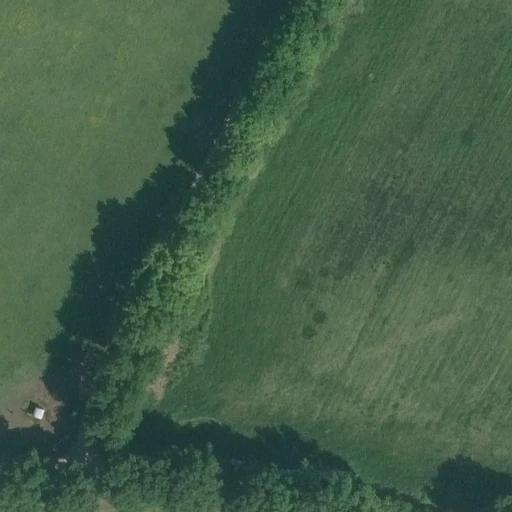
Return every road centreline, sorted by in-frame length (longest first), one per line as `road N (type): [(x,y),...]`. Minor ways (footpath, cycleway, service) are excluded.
road 1 (track): [(301,0),(48,471)]
road 2 (unclassified): [(313,511),(0,461)]
